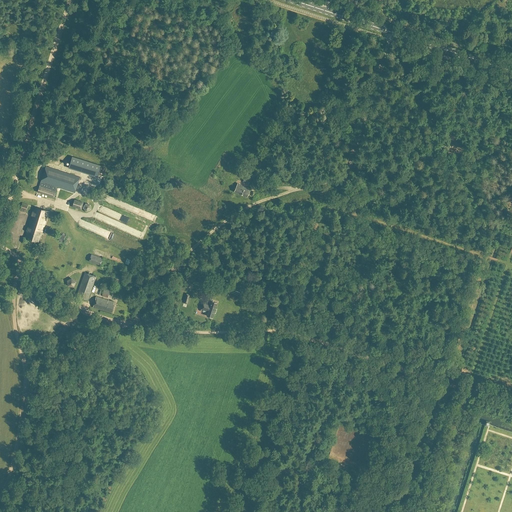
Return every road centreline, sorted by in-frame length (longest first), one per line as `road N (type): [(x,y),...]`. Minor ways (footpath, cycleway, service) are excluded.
road 1 (track): [(511,405),(296,335),(190,332),(104,317),(0,246)]
road 2 (track): [(389,31),(341,179),(234,215),(151,289),(132,324)]
road 3 (track): [(1,511),(25,397),(15,326),(19,259)]
road 4 (primary): [(511,70),(292,0)]
road 5 (track): [(0,217),(70,0)]
road 6 (track): [(239,511),(296,335)]
road 7 (track): [(332,181),(286,333)]
road 8 (track): [(446,383),(405,511)]
